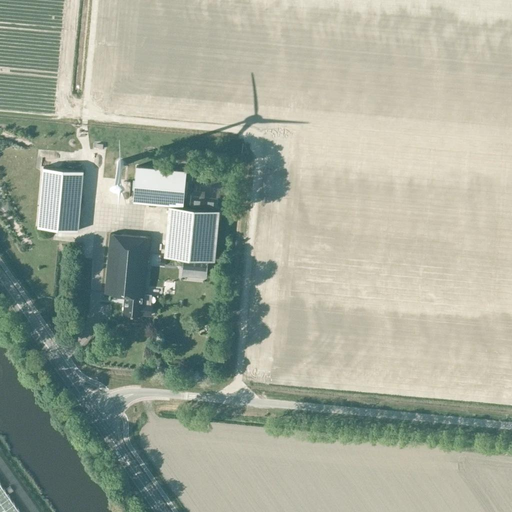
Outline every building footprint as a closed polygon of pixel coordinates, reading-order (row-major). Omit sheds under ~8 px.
[(166,254),(216,259),(221,208),(184,205),(188,170),(138,166),(135,201),(171,204),(166,254)] [(80,230),(85,170),(45,167),(39,227),(80,230)] [(148,315),(149,303),(145,303),(151,236),(112,233),(107,293),(126,295),(125,314),(148,315)] [(184,260),(183,275),(207,277),(208,262),(184,260)] [(162,294),(175,295),(176,280),(169,279),(169,276),(164,276),(164,279),(163,279),(162,294)] [(0,511),(21,511),(0,481),(0,511)]
